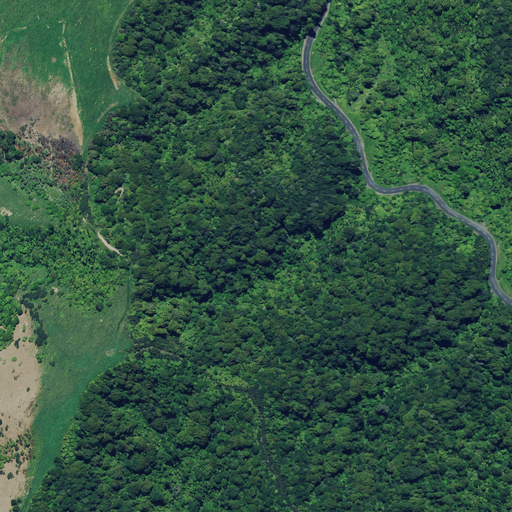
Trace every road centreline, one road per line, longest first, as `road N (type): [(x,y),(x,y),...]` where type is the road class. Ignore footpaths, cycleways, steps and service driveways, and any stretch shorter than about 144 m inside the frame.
road 1 (track): [(27,511),(83,368),(104,333),(128,319),(197,346),(250,385),(266,437),(310,511)]
road 2 (unclassified): [(511,298),(499,289),(496,249),(485,232),(435,192),(411,186),(387,193),(371,181),(351,125),(310,72),(328,0)]
